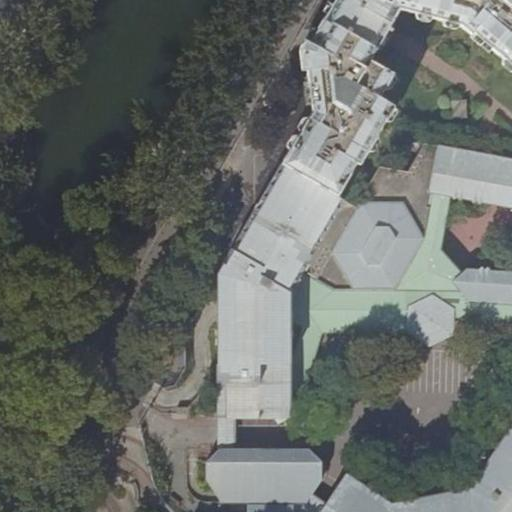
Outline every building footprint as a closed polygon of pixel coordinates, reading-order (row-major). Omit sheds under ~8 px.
[(314,111),(282,163),(339,197),(358,164),(362,166),(395,107),(381,99),(395,76),(371,62),(400,11),(459,26),(470,35),(471,34),(511,68),(511,19),(489,0),(334,0),(331,6),(305,51),(314,111)] [(511,0),(489,0),(511,19),(511,0)] [(282,163),(266,190),(262,197),(220,271),(221,415),(279,415),(282,420),(292,414),(292,390),(306,390),(324,332),(408,332),(430,342),(456,333),(456,317),(511,321),(511,431),(473,488),(395,503),(349,472),(321,511),(511,511),(511,161),(424,145),(409,174),(380,168),(356,208),(339,197),(282,163)] [(6,352),(16,358),(21,349),(11,343),(6,352)] [(312,446),(222,447),(208,460),(208,475),(224,498),(249,498),(249,511),(297,511),(297,498),(310,498),(325,477),(325,459),(312,446)]
